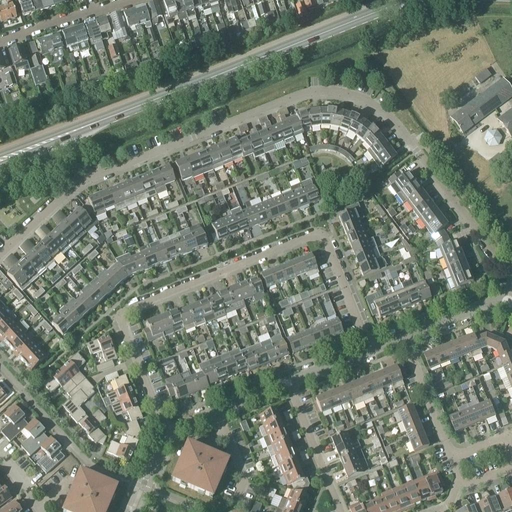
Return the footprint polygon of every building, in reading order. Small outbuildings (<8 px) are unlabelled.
[(0,7),(0,20),(1,23),(17,18),(11,0),(5,0),(7,5),(0,7)] [(33,13),(29,0),(19,0),(18,0),(23,16),(33,13)] [(40,0),(29,0),(33,13),(43,10),(40,0)] [(54,6),(51,0),(40,0),(43,10),(54,6)] [(178,17),(172,0),(165,0),(164,1),(164,3),(160,4),(164,16),(165,17),(168,27),(174,25),(172,19),(178,17)] [(181,0),(172,0),(178,17),(183,15),(183,18),(187,17),(181,0)] [(190,0),(181,0),(187,17),(187,19),(196,17),(194,11),(190,0)] [(203,12),(199,0),(190,0),(194,11),(198,10),(199,13),(203,12)] [(203,13),(211,10),(207,0),(199,0),(203,12),(203,13)] [(217,0),(207,0),(211,10),(218,8),(217,2),(218,2),(217,0)] [(229,0),(219,0),(219,1),(222,0),(223,0),(228,14),(233,13),(229,0)] [(229,0),(233,13),(238,11),(234,0),(229,0)] [(310,0),(308,0),(304,1),(305,3),(307,10),(316,7),(314,0),(311,0),(310,0)] [(157,2),(147,6),(154,26),(158,25),(156,19),(162,17),(157,2)] [(305,3),(297,6),(300,15),(308,13),(307,10),(305,3)] [(264,4),(258,5),(260,14),(267,12),(264,4)] [(145,7),(134,10),(138,22),(140,26),(145,25),(146,29),(148,29),(148,28),(151,27),(152,27),(145,7)] [(134,10),(124,14),(130,33),(136,31),(139,38),(143,36),(140,26),(138,22),(134,10)] [(273,12),(267,14),(270,23),(276,21),(273,12)] [(122,14),(109,18),(116,40),(123,37),(129,36),(122,14)] [(106,19),(96,22),(100,34),(102,41),(109,39),(107,34),(110,33),(106,19)] [(248,21),(250,27),(256,25),(254,19),(248,21)] [(250,27),(248,21),(241,23),(243,29),(250,27)] [(100,34),(96,22),(85,26),(91,47),(94,45),(97,53),(105,50),(102,41),(100,34)] [(82,60),(83,59),(87,58),(82,43),(88,42),(83,26),(72,30),(77,45),(79,49),(82,60)] [(234,26),(227,28),(230,35),(236,33),(234,26)] [(156,40),(152,29),(148,31),(151,41),(156,40)] [(72,30),(62,33),(67,48),(69,48),(71,52),(79,49),(77,45),(72,30)] [(209,32),(203,34),(207,46),(213,44),(209,32)] [(58,35),(47,38),(56,64),(63,61),(63,58),(65,56),(63,50),(58,35)] [(202,37),(193,40),(196,50),(205,48),(202,37)] [(47,38),(37,41),(42,56),(48,55),(52,65),(56,64),(47,38)] [(119,55),(116,45),(109,47),(113,57),(119,55)] [(186,45),(175,48),(178,57),(188,54),(186,45)] [(22,46),(9,50),(16,71),(23,69),(25,72),(30,70),(25,55),(25,56),(22,46)] [(175,51),(163,55),(165,61),(177,57),(175,51)] [(39,55),(31,58),(35,69),(30,70),(35,87),(48,83),(39,55)] [(153,67),(151,60),(139,64),(142,71),(153,67)] [(136,63),(126,66),(128,72),(138,69),(136,63)] [(490,77),(480,64),(470,71),(480,84),(490,77)] [(12,74),(6,76),(10,87),(16,85),(12,74)] [(89,81),(92,89),(102,85),(100,78),(89,81)] [(451,118),(463,134),(511,96),(511,91),(502,79),(451,118)] [(80,92),(78,87),(77,83),(64,87),(67,96),(80,92)] [(20,100),(10,103),(13,110),(22,107),(20,100)] [(36,101),(26,104),(28,111),(38,107),(36,101)] [(329,127),(331,109),(325,108),(325,111),(319,110),(320,127),(329,127)] [(329,127),(339,129),(343,113),(338,112),(338,110),(331,109),(329,127)] [(511,109),(497,120),(511,139),(511,109)] [(320,127),(319,110),(307,112),(311,128),(320,127)] [(277,127),(283,142),(284,145),(294,141),(293,138),(284,116),(282,111),(278,112),(280,118),(279,118),(282,125),(277,127)] [(311,132),(311,128),(307,112),(295,116),(297,119),(302,131),(303,134),(311,132)] [(349,115),(343,113),(339,129),(348,132),(356,115),(350,113),(349,115)] [(364,120),(356,115),(348,132),(356,137),(365,123),(363,122),(364,120)] [(295,116),(286,120),(293,138),(303,134),(302,131),(297,119),(295,116)] [(283,142),(277,127),(272,129),(269,122),(268,122),(266,117),(262,118),(264,124),(267,131),(273,146),(283,142)] [(366,123),(365,123),(356,137),(363,143),(364,143),(376,130),(371,125),(370,127),(366,123)] [(364,143),(370,150),(383,140),(379,136),(381,134),(376,130),(364,143)] [(275,151),(267,131),(257,135),(265,155),(275,151)] [(264,154),(257,135),(247,139),(253,154),(254,158),(264,154)] [(237,143),(234,138),(229,140),(230,142),(225,144),(233,163),(243,159),(237,143)] [(253,154),(247,139),(237,143),(243,159),(253,154)] [(367,152),(373,161),(390,149),(383,140),(370,150),(367,152)] [(233,163),(225,144),(215,148),(223,166),(223,167),(233,163)] [(223,166),(215,148),(205,152),(213,170),(223,166)] [(396,157),(390,149),(373,161),(380,170),(396,157)] [(213,170),(205,152),(195,156),(203,174),(213,170)] [(343,156),(348,160),(351,156),(346,152),(343,156)] [(203,174),(195,156),(185,160),(192,177),(192,178),(203,174)] [(351,156),(348,160),(351,164),(356,161),(351,156)] [(192,177),(185,160),(175,164),(182,181),(192,177)] [(169,167),(158,171),(164,186),(175,182),(169,167)] [(167,192),(164,186),(158,171),(148,175),(157,196),(167,192)] [(352,172),(346,176),(351,183),(357,178),(352,172)] [(393,185),(400,194),(415,182),(408,173),(403,177),(399,172),(388,181),(392,186),(393,185)] [(148,175),(138,179),(147,200),(157,196),(148,175)] [(138,179),(128,183),(137,204),(147,200),(138,179)] [(310,180),(300,183),(309,205),(319,201),(310,180)] [(404,204),(406,202),(421,191),(415,182),(400,194),(397,196),(404,204)] [(128,183),(118,187),(127,208),(137,204),(128,183)] [(300,183),(290,188),(292,192),(299,209),(300,211),(302,212),(309,208),(309,206),(309,205),(300,183)] [(108,191),(114,207),(116,213),(127,208),(118,187),(108,191)] [(108,191),(98,195),(104,211),(114,207),(108,191)] [(406,202),(413,211),(428,200),(421,191),(406,202)] [(292,192),(282,196),(289,213),(299,209),(292,192)] [(84,206),(93,215),(93,216),(94,215),(95,218),(106,214),(104,211),(98,195),(88,199),(89,202),(84,206)] [(282,196),(272,200),(279,217),(289,213),(282,196)] [(272,200),(262,204),(269,222),(279,217),(272,200)] [(413,211),(419,220),(434,208),(428,200),(413,211)] [(251,208),(249,202),(245,204),(247,210),(241,212),(248,230),(258,226),(251,208)] [(269,222),(262,204),(251,208),(258,226),(259,225),(260,227),(265,225),(265,223),(269,222)] [(338,217),(343,227),(360,220),(360,221),(364,219),(358,204),(344,210),(346,214),(338,217)] [(71,217),(84,231),(86,234),(97,223),(93,216),(93,215),(84,206),(80,210),(79,209),(71,217)] [(230,212),(232,216),(239,234),(248,230),(241,212),(240,208),(230,212)] [(419,220),(426,228),(441,217),(434,208),(419,220)] [(232,216),(222,220),(229,238),(239,234),(232,216)] [(71,217),(63,224),(76,238),(84,231),(71,217)] [(431,237),(435,243),(447,236),(442,230),(447,226),(441,217),(426,228),(432,236),(431,237)] [(229,238),(222,220),(211,224),(218,242),(229,238)] [(360,220),(343,227),(346,237),(364,230),(360,221),(360,220)] [(63,224),(55,231),(68,245),(76,238),(63,224)] [(189,230),(191,235),(197,250),(207,246),(199,225),(189,230)] [(189,230),(179,234),(187,254),(197,250),(191,235),(189,230)] [(368,240),(364,230),(346,237),(350,247),(368,240)] [(47,238),(59,251),(62,255),(70,248),(68,245),(55,231),(47,238)] [(178,233),(169,237),(177,258),(187,254),(179,234),(178,233)] [(131,236),(123,239),(126,247),(134,243),(131,236)] [(439,249),(443,259),(461,252),(456,241),(450,244),(447,236),(435,243),(438,249),(439,249)] [(159,241),(161,247),(167,262),(177,258),(169,237),(159,241)] [(39,246),(55,263),(57,266),(65,259),(62,255),(59,251),(47,238),(39,246)] [(374,238),(368,240),(350,247),(355,257),(372,250),(378,248),(374,238)] [(159,241),(149,245),(157,266),(167,262),(161,247),(159,241)] [(139,249),(141,255),(147,270),(157,266),(149,245),(139,249)] [(39,246),(31,253),(46,270),(55,263),(39,246)] [(414,254),(408,246),(406,248),(412,255),(414,254)] [(376,260),(372,250),(355,257),(359,267),(376,260)] [(443,259),(447,269),(465,262),(461,252),(443,259)] [(31,253),(23,260),(38,277),(46,270),(31,253)] [(118,265),(127,279),(137,275),(131,259),(129,255),(115,260),(118,265)] [(141,255),(131,259),(137,275),(147,270),(141,255)] [(318,273),(311,255),(301,259),(304,264),(307,273),(309,277),(318,273)] [(382,258),(376,260),(359,267),(363,278),(386,268),(386,264),(385,260),(382,258)] [(304,264),(301,259),(291,263),(297,277),(307,273),(304,264)] [(23,260),(15,267),(30,284),(38,277),(23,260)] [(447,269),(451,279),(469,272),(465,262),(447,269)] [(287,281),(297,277),(291,263),(281,267),(287,281)] [(118,265),(108,274),(119,286),(127,279),(118,265)] [(15,267),(7,275),(22,292),(30,284),(15,267)] [(277,285),(287,281),(281,267),(271,271),(277,285)] [(105,270),(97,278),(111,293),(119,286),(108,274),(105,270)] [(266,290),(277,285),(271,271),(260,275),(266,290)] [(469,272),(451,279),(455,289),(460,287),(462,292),(470,289),(469,284),(473,282),(469,272)] [(425,278),(429,286),(434,284),(431,276),(425,278)] [(97,278),(89,285),(103,300),(111,293),(97,278)] [(247,283),(253,298),(255,304),(266,300),(257,278),(247,283)] [(410,307),(420,303),(413,286),(411,280),(401,284),(402,286),(410,307)] [(12,286),(8,281),(4,285),(8,290),(12,286)] [(423,282),(413,286),(420,303),(430,299),(423,282)] [(243,302),(253,298),(247,283),(237,287),(243,302)] [(429,286),(433,298),(439,296),(434,284),(429,286)] [(95,308),(103,300),(89,285),(81,292),(84,295),(95,308)] [(410,307),(402,286),(392,290),(400,311),(410,307)] [(246,309),(243,302),(237,287),(227,291),(236,313),(246,309)] [(226,316),(236,313),(227,291),(216,295),(217,297),(218,297),(223,310),(223,309),(224,311),(226,316)] [(390,315),(400,311),(393,294),(383,298),(390,315)] [(84,295),(76,303),(87,315),(95,308),(84,295)] [(218,297),(217,297),(208,301),(214,315),(216,322),(227,318),(226,316),(224,311),(223,309),(223,310),(218,297)] [(380,320),(390,315),(383,298),(374,302),(373,299),(367,301),(373,317),(378,315),(380,320)] [(65,307),(68,310),(79,322),(87,315),(76,303),(73,299),(65,307)] [(214,315),(208,301),(197,305),(203,320),(214,315)] [(206,325),(203,320),(197,305),(187,309),(196,329),(206,325)] [(0,311),(0,326),(13,315),(7,308),(6,308),(5,307),(0,311)] [(57,314),(60,317),(71,329),(79,322),(68,310),(65,307),(57,314)] [(185,333),(196,329),(187,309),(178,313),(177,313),(183,326),(182,326),(184,330),(185,333)] [(183,326),(177,313),(178,313),(177,311),(167,315),(174,334),(184,330),(182,326),(183,326)] [(13,315),(0,326),(0,337),(2,339),(16,327),(12,322),(16,318),(13,315)] [(165,338),(174,334),(167,315),(156,319),(162,334),(163,334),(164,336),(165,338)] [(63,337),(71,329),(60,317),(52,325),(63,337)] [(148,343),(164,336),(163,334),(162,334),(156,319),(146,323),(148,329),(143,331),(148,343)] [(323,342),(334,338),(328,323),(326,319),(316,323),(317,328),(323,342)] [(337,320),(328,323),(334,338),(343,334),(337,320)] [(2,339),(9,347),(23,335),(28,331),(20,323),(16,327),(2,339)] [(313,347),(323,342),(317,328),(307,332),(313,347)] [(302,351),(313,347),(307,332),(296,336),(302,351)] [(492,349),(499,334),(494,332),(492,337),(488,335),(477,339),(481,350),(487,347),(492,349)] [(497,351),(500,358),(510,353),(506,343),(501,341),(504,336),(499,334),(492,349),(497,351)] [(17,356),(31,343),(23,335),(9,347),(17,356)] [(481,350),(477,339),(475,335),(465,339),(473,359),(483,355),(481,350)] [(270,340),(278,361),(289,356),(280,336),(279,336),(278,336),(275,337),(274,338),(272,339),(271,340),(270,340)] [(292,355),(302,351),(296,336),(286,340),(292,355)] [(91,356),(101,352),(106,363),(95,368),(98,374),(114,367),(112,361),(117,359),(108,337),(98,342),(97,340),(86,345),(91,356)] [(464,364),(474,360),(473,359),(465,339),(456,343),(464,364)] [(278,361),(270,340),(260,344),(268,365),(278,361)] [(24,363),(38,351),(31,343),(17,356),(24,363)] [(451,362),(461,358),(456,343),(445,347),(451,362)] [(268,365),(260,344),(250,348),(258,369),(268,365)] [(440,366),(451,362),(445,347),(435,351),(440,366)] [(258,369),(250,348),(240,352),(243,358),(242,358),(247,371),(248,373),(258,369)] [(243,358),(240,352),(239,349),(229,353),(238,375),(247,371),(242,358),(243,358)] [(45,359),(38,351),(24,363),(31,372),(45,359)] [(430,370),(440,366),(435,351),(424,356),(430,370)] [(500,358),(504,369),(511,365),(511,352),(510,353),(500,358)] [(238,375),(229,353),(219,357),(228,379),(238,375)] [(85,363),(77,354),(68,362),(69,363),(61,370),(80,391),(81,392),(90,384),(77,370),(85,363)] [(228,379),(219,357),(209,361),(218,383),(228,379)] [(218,383),(209,361),(198,366),(202,374),(207,387),(208,387),(218,383)] [(386,371),(392,386),(393,390),(403,386),(395,367),(386,371)] [(80,391),(61,370),(53,378),(52,377),(43,385),(51,394),(60,386),(71,399),(80,391)] [(392,386),(386,371),(376,375),(382,390),(392,386)] [(108,398),(111,406),(133,397),(129,387),(130,387),(125,376),(119,378),(117,372),(105,377),(107,383),(114,380),(118,391),(107,395),(108,398)] [(202,374),(192,378),(198,393),(208,389),(208,387),(207,387),(202,374)] [(188,397),(182,382),(180,375),(165,381),(167,385),(165,386),(170,398),(175,396),(178,401),(188,397)] [(382,390),(376,375),(366,379),(373,398),(383,394),(382,390)] [(192,378),(182,382),(188,397),(198,393),(192,378)] [(363,402),(373,398),(366,379),(356,383),(363,402)] [(353,406),(363,402),(356,383),(346,387),(352,402),(353,406)] [(81,426),(89,419),(78,408),(95,393),(92,390),(94,389),(90,384),(81,392),(80,391),(71,399),(62,406),(70,415),(69,415),(77,424),(78,423),(81,426)] [(342,406),(352,402),(346,387),(336,391),(342,406)] [(332,410),(342,406),(336,391),(326,395),(332,410)] [(321,414),(332,410),(326,395),(315,400),(321,414)] [(137,408),(133,397),(111,406),(115,417),(127,412),(131,423),(124,426),(126,431),(138,427),(136,421),(143,418),(138,407),(137,408)] [(106,408),(111,406),(108,398),(103,400),(106,408)] [(496,417),(491,402),(480,406),(486,421),(496,417)] [(25,417),(14,405),(4,415),(11,423),(1,433),(10,443),(24,430),(28,426),(28,425),(22,419),(25,417)] [(416,417),(412,406),(397,412),(401,422),(416,417)] [(486,421),(480,406),(470,410),(476,425),(486,421)] [(259,416),(263,426),(279,419),(276,409),(259,416)] [(476,425),(470,410),(460,415),(466,429),(476,425)] [(89,419),(81,426),(89,435),(88,436),(96,445),(97,443),(103,446),(107,438),(105,437),(97,428),(106,420),(98,411),(89,419)] [(456,433),(466,429),(460,415),(450,419),(456,433)] [(420,427),(416,417),(401,422),(406,433),(420,427)] [(283,429),(279,419),(263,426),(259,428),(263,437),(283,429)] [(30,457),(40,448),(40,447),(48,440),(42,433),(45,431),(34,420),(28,425),(28,426),(24,430),(31,437),(21,447),(30,457)] [(244,433),(249,431),(245,421),(240,423),(244,433)] [(111,442),(107,453),(128,462),(133,452),(134,452),(139,441),(137,441),(141,433),(138,427),(126,431),(127,432),(125,436),(127,437),(123,447),(111,442)] [(424,437),(420,427),(406,433),(410,443),(424,437)] [(287,439),(283,429),(263,437),(267,447),(287,439)] [(331,439),(335,449),(351,443),(347,433),(331,439)] [(37,464),(46,475),(65,458),(58,451),(61,449),(50,437),(48,440),(40,447),(40,448),(47,455),(37,464)] [(428,447),(424,437),(410,443),(414,453),(428,447)] [(291,449),(287,439),(267,447),(270,457),(291,449)] [(351,443),(335,449),(339,459),(356,453),(351,443)] [(228,462),(187,444),(172,481),(212,498),(228,462)] [(291,449),(270,457),(275,467),(279,466),(296,459),(291,449)] [(361,450),(356,453),(339,459),(343,469),(365,460),(361,450)] [(296,459),(279,466),(283,475),(299,469),(296,459)] [(369,470),(365,460),(343,469),(347,479),(369,470)] [(299,469),(283,475),(288,486),(292,484),(291,484),(292,483),(298,481),(300,486),(308,482),(307,479),(304,480),(299,469)] [(438,471),(422,478),(432,500),(436,499),(435,497),(442,494),(439,487),(443,485),(438,471)] [(106,511),(117,488),(80,472),(63,511),(106,511)] [(422,478),(412,482),(421,502),(427,500),(428,502),(432,500),(422,478)] [(287,500),(303,507),(308,497),(305,496),(309,485),(308,482),(300,486),(298,481),(292,483),(292,485),(294,488),(292,491),(291,490),(287,500)] [(412,482),(402,486),(411,509),(415,507),(414,505),(421,502),(412,482)] [(402,486),(391,490),(399,511),(402,511),(411,509),(402,486)] [(503,495),(497,497),(502,511),(507,511),(511,510),(511,506),(504,486),(501,487),(502,492),(503,495)] [(0,506),(12,498),(4,488),(1,490),(0,488),(0,506)] [(399,511),(391,490),(380,494),(387,511),(399,511)] [(487,492),(484,494),(491,511),(502,511),(497,497),(492,500),(491,497),(487,492)] [(491,511),(484,494),(481,495),(482,501),(483,503),(477,506),(479,511),(491,511)] [(303,507),(282,498),(278,508),(287,511),(303,511),(304,511),(302,511),(303,507)] [(387,511),(382,499),(372,503),(375,511),(387,511)] [(467,500),(464,502),(468,511),(479,511),(477,506),(472,508),(471,505),(467,500)] [(21,511),(14,502),(0,511),(21,511)] [(256,502),(254,509),(261,511),(263,505),(256,502)] [(375,511),(372,503),(361,508),(362,511),(375,511)]
